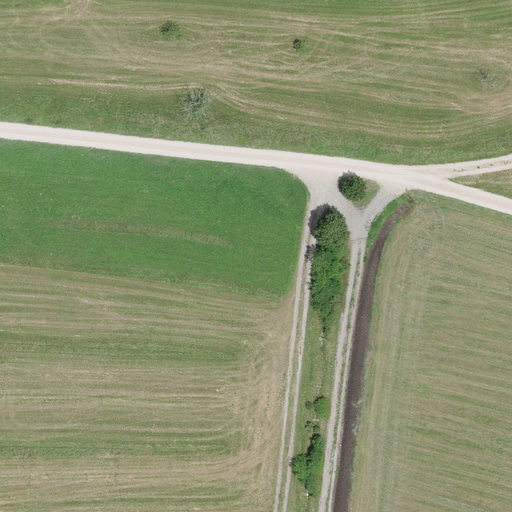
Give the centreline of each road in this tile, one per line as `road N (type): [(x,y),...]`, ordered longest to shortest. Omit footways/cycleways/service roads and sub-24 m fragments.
road 1 (track): [(0,131),(395,172),(511,208)]
road 2 (track): [(511,158),(395,172),(354,235),(322,511)]
road 3 (track): [(318,186),(276,511)]
